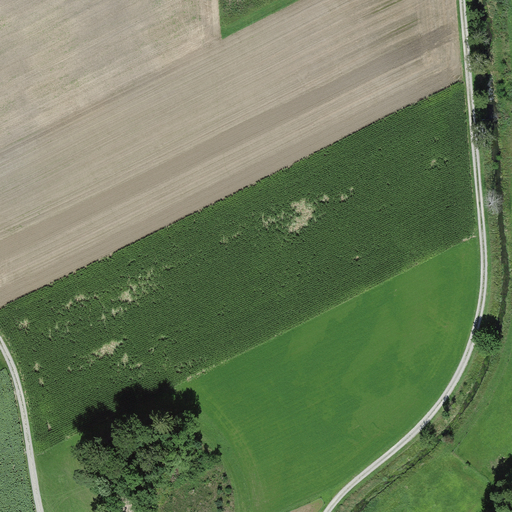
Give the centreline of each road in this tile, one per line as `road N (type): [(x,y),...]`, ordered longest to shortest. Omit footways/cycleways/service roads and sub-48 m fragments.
road 1 (track): [(465,0),(486,274),(472,342),(448,394),(327,511)]
road 2 (track): [(41,511),(25,408),(0,336)]
